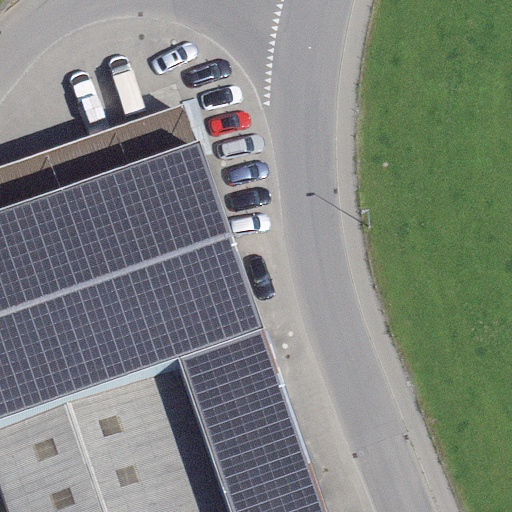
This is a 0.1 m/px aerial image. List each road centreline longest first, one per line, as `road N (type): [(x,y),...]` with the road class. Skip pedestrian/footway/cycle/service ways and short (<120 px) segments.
road 1 (tertiary): [(320,4),(307,161),(318,271),(415,511)]
road 2 (residential): [(0,76),(74,9),(102,0)]
